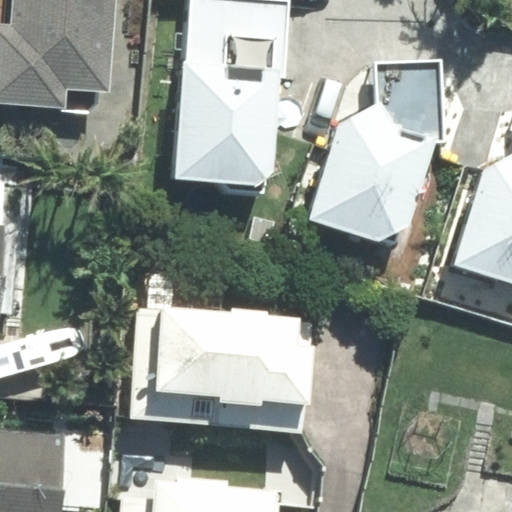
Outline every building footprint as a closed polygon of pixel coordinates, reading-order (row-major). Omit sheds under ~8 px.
[(0,20),(0,102),(69,108),(71,88),(112,91),(119,0),(12,0),(11,21),(0,20)] [(189,0),(177,177),(260,183),(276,171),(287,0),(189,0)] [(449,140),(445,58),(374,61),(376,105),(342,121),(312,219),(381,240),(413,223),(438,140),(449,140)] [(511,155),(487,169),(457,264),(511,281),(511,155)] [(0,317),(12,181),(0,180),(0,317)] [(140,301),(130,418),(306,432),(316,315),(140,301)] [(0,345),(0,375),(82,364),(78,334),(0,345)] [(0,429),(0,511),(60,511),(67,436),(0,429)] [(278,511),(281,488),(157,477),(156,497),(121,494),(119,511),(278,511)]
